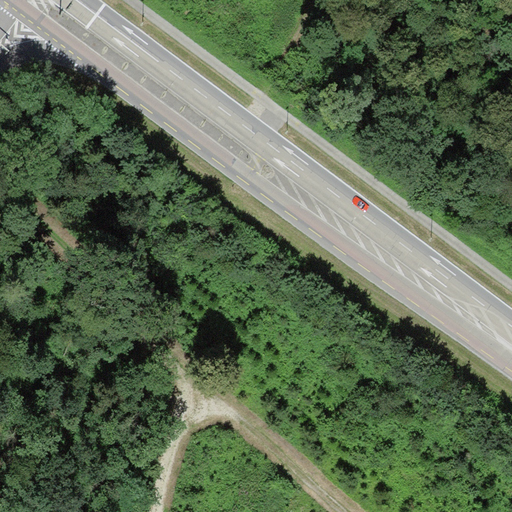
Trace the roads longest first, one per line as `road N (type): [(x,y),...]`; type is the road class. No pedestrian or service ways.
road 1 (primary): [(20,7),(511,368)]
road 2 (primary): [(511,328),(75,0)]
road 3 (track): [(0,183),(342,511)]
road 4 (track): [(239,413),(192,423),(166,460),(154,511)]
